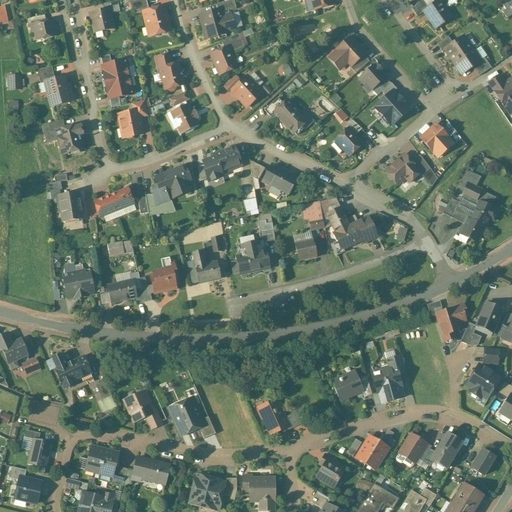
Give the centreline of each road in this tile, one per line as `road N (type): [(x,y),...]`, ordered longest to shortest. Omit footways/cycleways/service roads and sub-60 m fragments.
road 1 (tertiary): [(449,284),(383,311),(264,338),(150,340),(0,312)]
road 2 (residential): [(281,449),(221,457),(81,432),(72,439)]
road 3 (residential): [(428,244),(240,296)]
road 4 (residential): [(452,412),(385,415),(281,449)]
road 5 (residential): [(68,0),(108,171)]
road 6 (residential): [(347,0),(366,37),(431,112)]
road 7 (residential): [(225,126),(349,186)]
road 8 (residential): [(176,0),(225,126)]
road 9 (residential): [(108,171),(225,126)]
